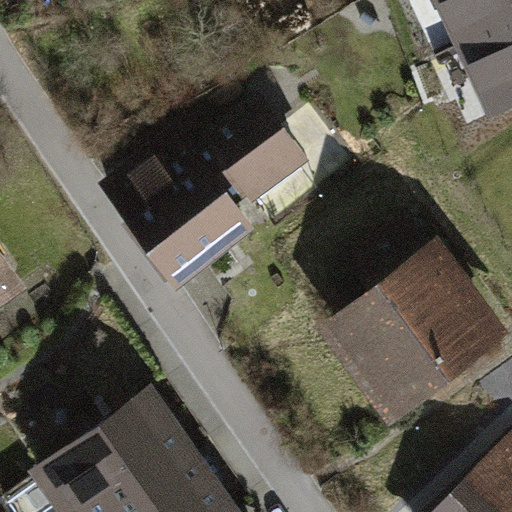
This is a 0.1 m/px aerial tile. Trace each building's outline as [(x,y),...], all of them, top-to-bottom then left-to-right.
[(511,18),(511,0),(443,0),(463,41),(511,18)] [(511,95),(511,18),(463,41),(492,104),(511,95)] [(176,132),(109,182),(173,268),(239,217),(226,200),(245,186),(250,192),(300,156),(258,98),(208,134),(212,140),(192,154),(176,132)] [(378,289),(337,319),(399,401),(492,330),(408,220),(356,260),(378,289)] [(0,275),(9,269),(0,256),(0,275)] [(38,467),(69,511),(96,511),(186,449),(145,391),(38,467)] [(511,431),(493,451),(511,471),(511,431)] [(96,511),(220,511),(227,507),(186,449),(96,511)] [(502,511),(511,511),(511,471),(493,451),(464,477),(502,511)] [(502,511),(464,477),(426,511),(502,511)]
